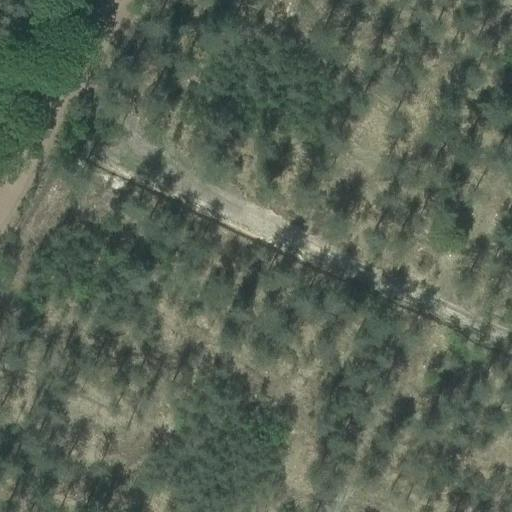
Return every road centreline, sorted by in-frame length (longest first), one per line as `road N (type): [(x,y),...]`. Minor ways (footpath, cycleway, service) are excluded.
road 1 (track): [(511,319),(53,119)]
road 2 (track): [(0,206),(123,0)]
